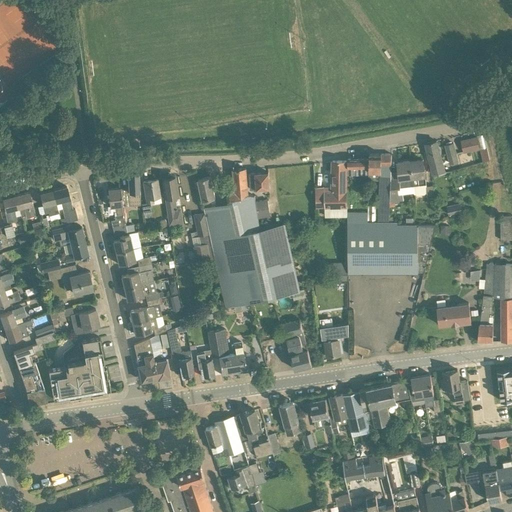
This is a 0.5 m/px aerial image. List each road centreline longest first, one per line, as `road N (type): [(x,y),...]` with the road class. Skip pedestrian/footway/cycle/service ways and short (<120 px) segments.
road 1 (residential): [(84,169),(303,153),(511,112)]
road 2 (tertiary): [(192,397),(511,352)]
road 3 (residential): [(138,405),(84,169)]
road 4 (residential): [(192,397),(227,511)]
